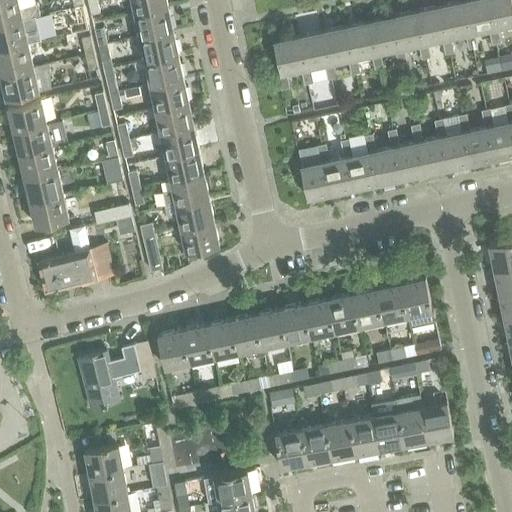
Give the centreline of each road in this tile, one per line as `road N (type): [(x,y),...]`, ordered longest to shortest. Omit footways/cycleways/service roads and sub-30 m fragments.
road 1 (residential): [(504,511),(443,208)]
road 2 (residential): [(266,249),(214,0)]
road 3 (residential): [(27,328),(146,301),(266,249)]
road 4 (residential): [(71,511),(27,328)]
road 5 (residential): [(266,249),(443,208)]
